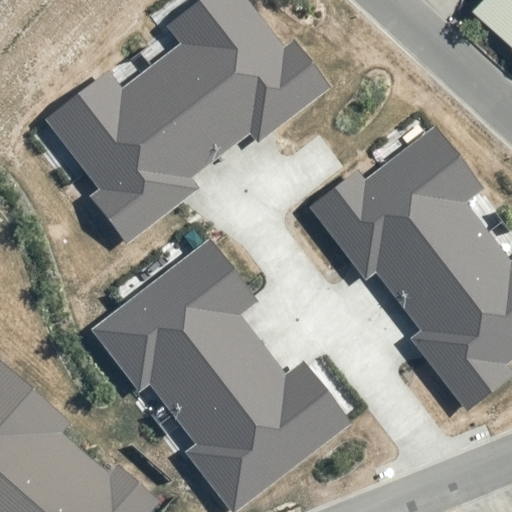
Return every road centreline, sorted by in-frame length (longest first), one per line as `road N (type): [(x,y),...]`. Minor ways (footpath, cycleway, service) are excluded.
road 1 (residential): [(383,0),(511,119)]
road 2 (residential): [(511,456),(379,511)]
